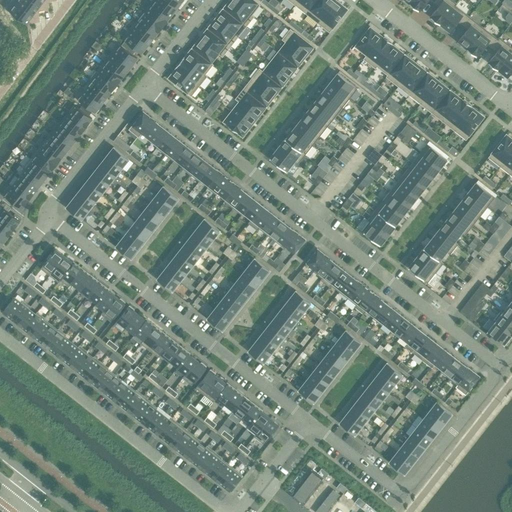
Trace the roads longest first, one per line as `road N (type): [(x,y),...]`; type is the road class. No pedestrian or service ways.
road 1 (residential): [(495,362),(143,86)]
road 2 (residential): [(52,218),(309,419)]
road 3 (residential): [(224,511),(0,333)]
road 4 (residential): [(309,419),(395,488),(410,485),(491,380),(495,362)]
road 5 (residential): [(373,0),(509,105)]
road 6 (residential): [(143,86),(56,198),(52,218)]
